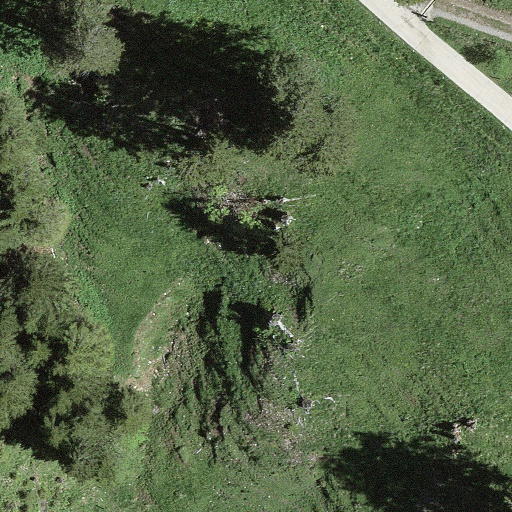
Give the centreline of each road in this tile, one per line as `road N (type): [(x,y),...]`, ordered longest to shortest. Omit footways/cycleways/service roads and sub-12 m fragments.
road 1 (track): [(370,0),(511,127)]
road 2 (track): [(386,14),(511,33)]
